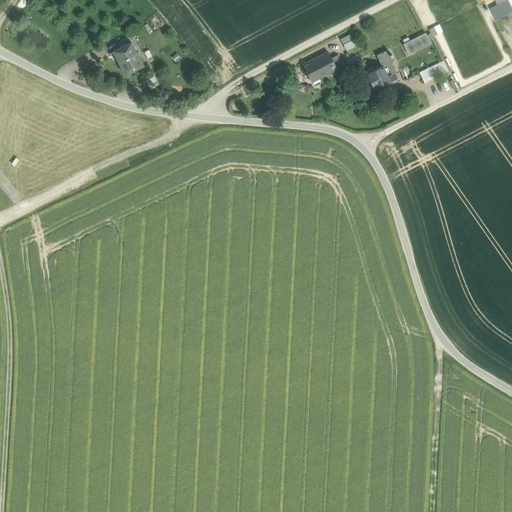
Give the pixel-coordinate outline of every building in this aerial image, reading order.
[(433,36),(444,31),(440,23),(429,28),(433,36)] [(428,34),(405,45),(410,55),(432,44),(428,34)] [(350,35),(340,40),(343,45),(353,40),(350,35)] [(132,42),(114,51),(125,74),(143,65),(132,42)] [(391,54),(389,50),(378,56),(383,66),(392,82),(399,79),(391,63),(394,60),(393,57),(394,56),(393,54),(391,54)] [(328,52),(303,65),(312,82),(332,71),(333,73),(337,71),(331,58),(328,52)] [(337,55),(331,58),(337,71),(343,68),(337,55)] [(444,61),(420,73),(426,84),(449,72),(444,61)] [(383,66),(367,75),(371,82),(370,82),(374,90),(375,89),(376,91),(392,83),(392,82),(383,66)] [(153,76),(143,81),(149,91),(158,86),(153,76)]
